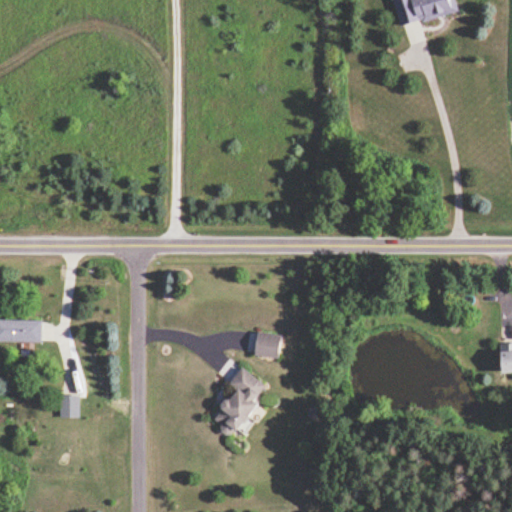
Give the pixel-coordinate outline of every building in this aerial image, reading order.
[(396,0),(403,26),(461,12),(458,0),(396,0)] [(44,320),(0,319),(0,341),(44,342),(44,320)] [(286,333),(261,333),(261,357),(286,357),(286,333)] [(272,387),(247,366),(233,384),(241,390),(217,418),(234,432),(238,427),(245,433),(267,406),(261,400),(272,387)] [(81,418),(81,393),(61,393),(61,418),(81,418)]
